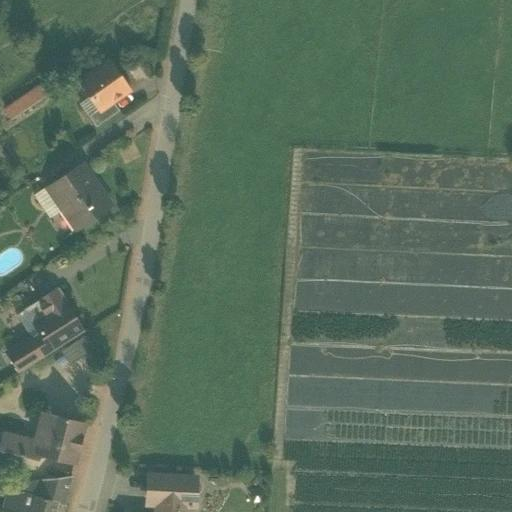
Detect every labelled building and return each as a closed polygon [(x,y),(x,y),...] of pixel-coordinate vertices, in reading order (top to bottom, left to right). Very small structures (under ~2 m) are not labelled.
[(97,110),(97,111),(112,101),(129,89),(109,61),(78,83),(88,98),(97,110)] [(3,109),(10,120),(48,94),(41,83),(3,109)] [(97,110),(88,98),(79,104),(88,116),(97,110)] [(88,116),(95,127),(118,111),(112,101),(97,111),(97,110),(88,116)] [(64,208),(79,228),(110,207),(81,165),(47,188),(62,209),(64,208)] [(62,209),(47,188),(34,197),(49,218),(62,209)] [(26,310),(41,333),(31,339),(8,353),(19,370),(63,343),(83,330),(58,290),(26,310)] [(41,333),(26,310),(16,316),(31,339),(41,333)] [(94,349),(85,335),(60,351),(69,365),(94,349)] [(39,456),(71,464),(82,424),(40,413),(32,443),(23,440),(18,456),(37,461),(39,456)] [(0,450),(18,456),(23,440),(0,434),(0,450)] [(55,503),(63,505),(70,477),(17,483),(16,487),(4,489),(5,493),(7,498),(34,497),(55,503)] [(183,505),(193,505),(195,480),(148,477),(147,503),(157,503),(183,505)] [(7,498),(5,493),(3,504),(24,510),(25,506),(31,508),(34,497),(7,498)] [(0,511),(52,511),(55,503),(34,497),(31,508),(25,506),(24,510),(3,504),(0,511)] [(182,511),(183,505),(157,503),(156,511),(182,511)]
